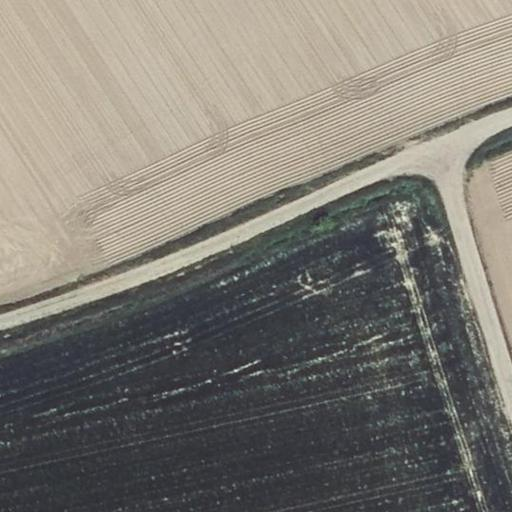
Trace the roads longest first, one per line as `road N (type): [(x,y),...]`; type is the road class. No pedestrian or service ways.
road 1 (track): [(511,117),(99,290),(0,320)]
road 2 (track): [(511,394),(439,147)]
